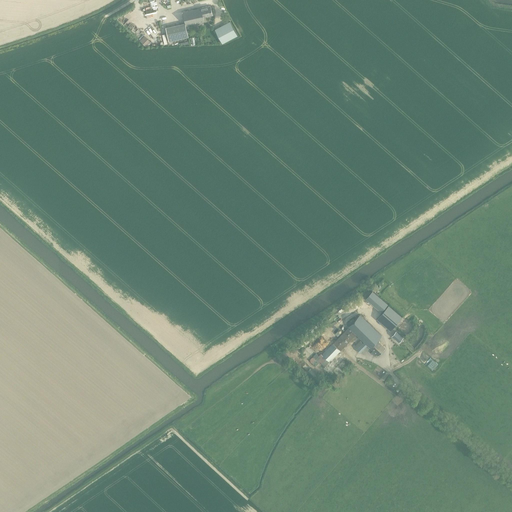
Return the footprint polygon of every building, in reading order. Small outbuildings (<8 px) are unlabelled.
[(205,17),(213,15),(210,6),(183,12),(186,26),(193,24),(194,29),(199,28),(197,23),(206,22),(205,17)] [(230,21),(215,29),(222,43),(237,35),(230,21)] [(185,24),(166,27),(169,41),(188,37),(185,24)] [(366,299),(381,312),(385,308),(388,304),(373,291),(366,299)] [(389,305),(377,319),(390,331),(402,317),(389,305)] [(313,357),(310,360),(316,367),(320,362),(326,368),(326,367),(325,366),(329,362),(341,351),(357,334),(364,342),(363,343),(360,341),(354,347),(357,350),(360,353),(368,345),(378,355),(385,348),(378,340),(382,336),(360,315),(349,326),(350,327),(333,344),(333,343),(322,355),(321,354),(319,356),(316,353),(313,357)] [(395,331),(391,335),(399,343),(403,339),(395,331)]
